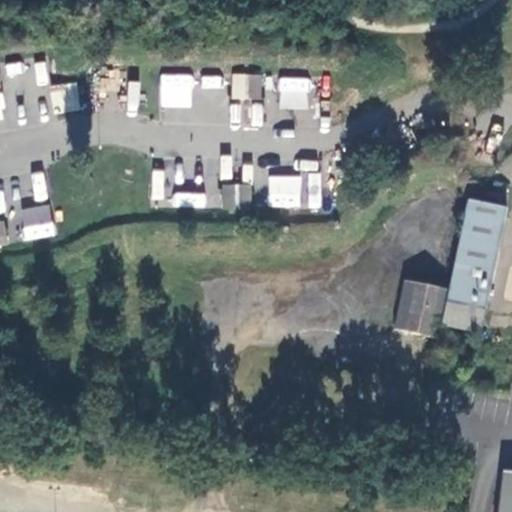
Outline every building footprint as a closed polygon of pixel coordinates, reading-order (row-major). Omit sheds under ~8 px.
[(36,86),(49,84),(46,60),(33,62),(36,86)] [(158,106),(191,108),(193,76),(161,73),(158,106)] [(223,75),(201,75),(201,93),(223,93),(223,75)] [(238,81),(233,81),(232,99),(260,100),(261,76),(239,76),(238,81)] [(279,77),(279,109),(309,109),(309,78),(279,77)] [(127,82),(130,107),(140,105),(137,81),(127,82)] [(54,113),(80,111),(78,82),(51,84),(54,113)] [(229,125),(261,127),(263,105),(231,103),(229,125)] [(165,199),(167,170),(153,169),(150,198),(165,199)] [(33,201),(48,199),(44,171),(30,173),(33,201)] [(321,175),(268,173),(267,207),(320,209),(321,175)] [(222,204),(228,204),(228,209),(245,210),(245,205),(250,205),(251,186),(223,186),(222,204)] [(507,208),(468,199),(448,290),(446,301),(486,308),(507,208)] [(23,239),(53,238),(52,206),(22,207),(23,239)] [(395,330),(438,338),(446,301),(448,290),(405,280),(395,330)] [(511,511),(511,471),(506,471),(501,511),(511,511)]
